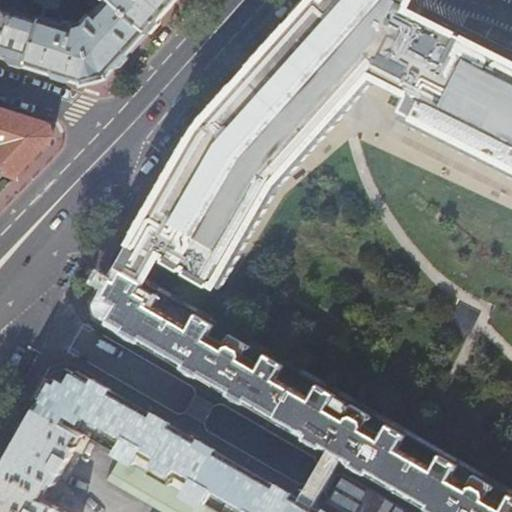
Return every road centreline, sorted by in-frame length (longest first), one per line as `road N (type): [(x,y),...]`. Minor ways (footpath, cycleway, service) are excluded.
road 1 (tertiary): [(0,372),(62,199)]
road 2 (primary): [(242,0),(131,123)]
road 3 (residential): [(0,83),(131,123)]
